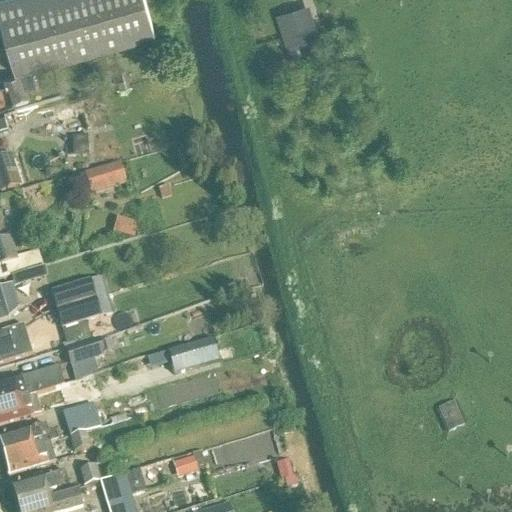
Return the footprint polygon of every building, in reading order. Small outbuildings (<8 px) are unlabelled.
[(0,0),(0,22),(15,73),(154,33),(144,0),(0,0)] [(276,13),(286,45),(319,34),(309,2),(276,13)] [(3,78),(8,94),(21,90),(16,74),(3,78)] [(3,78),(0,78),(0,96),(8,94),(3,78)] [(72,140),(73,160),(89,159),(87,140),(72,140)] [(117,159),(119,165),(132,162),(128,148),(121,150),(117,159)] [(176,156),(181,174),(196,170),(190,152),(176,156)] [(0,161),(0,196),(21,190),(11,158),(0,161)] [(114,169),(84,177),(90,199),(121,191),(114,169)] [(169,190),(158,193),(161,204),(172,201),(169,190)] [(118,221),(114,235),(134,241),(138,227),(118,221)] [(0,283),(27,275),(23,262),(22,259),(18,261),(11,240),(0,243),(0,283)] [(51,297),(62,333),(113,318),(102,282),(51,297)] [(0,368),(32,359),(23,329),(5,335),(0,336),(0,368)] [(213,343),(167,356),(174,379),(219,366),(213,343)] [(101,344),(65,353),(71,371),(106,361),(105,356),(102,346),(101,344)] [(110,344),(102,346),(105,356),(113,354),(110,344)] [(0,410),(35,400),(54,394),(62,392),(56,373),(20,383),(20,384),(0,389),(0,410)] [(0,431),(41,419),(35,400),(0,410),(0,431)] [(448,436),(464,430),(454,406),(438,413),(448,436)] [(62,418),(69,442),(86,437),(100,433),(93,409),(62,418)] [(0,442),(0,453),(3,462),(50,448),(57,446),(54,435),(47,438),(45,429),(0,442)] [(86,437),(69,442),(73,456),(90,451),(86,437)] [(50,448),(3,462),(8,481),(55,466),(50,448)] [(197,476),(193,462),(180,466),(184,480),(197,476)] [(288,464),(276,468),(281,485),(293,481),(288,464)] [(96,470),(79,475),(83,490),(100,486),(96,470)] [(100,486),(107,511),(132,503),(132,501),(146,497),(139,474),(125,478),(121,480),(110,483),(100,486)] [(11,492),(17,510),(69,495),(64,476),(11,492)] [(69,495),(17,510),(17,511),(78,511),(82,511),(76,493),(69,495)] [(134,511),(132,503),(107,511),(134,511)]
